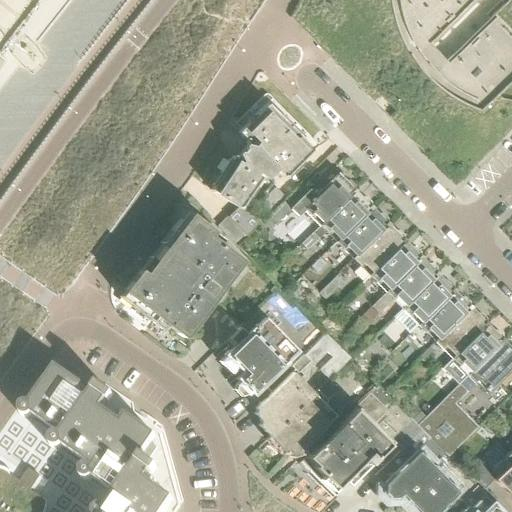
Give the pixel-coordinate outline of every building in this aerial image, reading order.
[(511,0),(390,0),(391,6),(396,24),(403,41),(410,55),(419,68),(432,81),(443,91),(450,96),(460,102),(470,107),(482,112),(511,81),(511,0)] [(282,178),(311,150),(299,138),(300,137),(299,136),(298,137),(289,128),(290,127),(289,125),(288,127),(279,117),(280,116),(279,115),(278,116),(266,105),(254,116),(253,115),(252,116),(255,119),(250,124),(247,121),(246,122),(247,123),(237,133),(245,141),(245,147),(238,155),(233,157),(232,156),(210,191),(239,209),(245,212),(259,187),(265,192),(272,186),(273,184),(272,182),(264,176),(272,168),(282,178)] [(319,226),(353,192),(352,191),(352,186),(347,182),(343,182),(337,176),(325,187),(321,183),(310,193),(309,192),(306,195),(298,186),(285,199),(268,217),(266,216),(260,222),(266,228),(271,229),(291,210),(297,216),(304,210),(319,226)] [(268,217),(285,199),(275,189),(274,188),(257,205),(266,216),(268,217)] [(319,226),(336,242),(371,210),(368,207),(368,203),(364,198),(360,199),(353,192),(319,226)] [(336,242),(352,259),(387,226),(385,223),(385,219),(380,215),(376,215),(371,210),(336,242)] [(220,289),(240,262),(219,245),(222,240),(185,211),(169,231),(176,237),(145,276),(139,271),(123,291),(135,300),(130,307),(163,331),(166,327),(182,338),(209,303),(212,303),(214,301),(217,300),(218,297),(220,295),(220,292),(220,289)] [(247,236),(232,220),(227,216),(217,226),(237,246),(247,236)] [(369,275),(404,243),(401,240),(401,236),(397,231),(392,232),(387,226),(352,259),(369,275)] [(307,250),(320,238),(314,232),(301,244),(307,250)] [(385,292),(421,260),(418,256),(418,252),(413,248),(409,248),(404,243),(369,275),(385,292)] [(317,272),(326,264),(320,258),(311,266),(317,272)] [(392,299),(402,309),(437,277),(434,273),(434,269),(430,265),(425,265),(421,260),(385,292),(371,306),(378,313),(392,299)] [(325,299),(342,282),(337,276),(319,293),(325,299)] [(418,325),(453,292),(450,290),(451,286),(446,281),(442,282),(437,277),(402,309),(418,325)] [(356,296),(365,286),(361,283),(352,292),(356,296)] [(418,325),(434,342),(470,310),(467,306),(467,302),(463,298),(458,298),(453,292),(418,325)] [(368,324),(377,314),(370,307),(361,317),(368,324)] [(434,342),(451,359),(486,326),(483,323),(483,319),(479,315),(475,315),(470,310),(434,342)] [(262,385),(291,356),(277,342),(282,336),(263,316),(252,327),(251,327),(245,333),(239,327),(224,342),(231,349),(224,356),(241,374),(235,379),(238,382),(235,385),(234,390),(233,390),(241,398),(246,395),(249,393),(252,395),(262,385)] [(467,375),(503,343),(500,340),(500,336),(496,331),(491,332),(486,326),(451,359),(467,375)] [(269,437),(313,394),(303,384),(308,379),(309,369),(313,364),(326,351),(332,357),(319,370),(328,379),(349,358),(325,333),(304,355),(304,354),(292,366),(298,373),(300,372),(303,375),(299,379),(292,372),(270,394),(271,395),(256,409),(254,415),(259,420),(258,426),(269,437)] [(467,375),(446,396),(455,404),(476,383),(484,392),(487,390),(490,393),(501,381),(499,378),(511,364),(511,348),(507,349),(503,343),(467,375)] [(424,362),(434,351),(429,347),(419,357),(424,362)] [(51,437),(49,439),(49,443),(50,446),(52,449),(56,450),(59,449),(62,447),(88,465),(88,466),(84,466),(81,468),(79,471),(79,475),(80,478),(83,480),(86,481),(90,481),(92,479),(113,494),(100,511),(165,511),(173,501),(145,481),(150,473),(152,475),(157,468),(148,462),(158,449),(151,444),(156,437),(126,415),(120,423),(101,409),(106,401),(108,402),(113,396),(97,384),(91,391),(77,381),(82,374),(69,366),(64,373),(55,366),(29,403),(27,403),(23,403),(20,405),(19,408),(18,411),(19,415),(22,417),(25,418),(29,418),(32,415),(58,434),(57,434),(54,435),(51,437)] [(390,441),(387,439),(373,424),(385,411),(386,412),(395,403),(374,382),(366,390),(367,392),(357,403),(297,465),(298,466),(301,463),(334,497),(336,494),(339,496),(363,472),(361,470),(390,441)] [(360,394),(366,387),(361,382),(354,388),(360,394)] [(313,394),(269,437),(280,449),(286,448),(291,454),(297,452),(311,440),(327,423),(326,422),(333,415),(327,409),(332,408),(342,398),(335,391),(322,404),(313,394)] [(437,460),(444,453),(447,456),(477,426),(455,404),(446,396),(417,425),(400,409),(400,410),(400,409),(393,415),(404,426),(392,437),(403,448),(401,450),(374,476),(382,485),(381,493),(388,499),(396,499),(399,496),(414,511),(438,511),(463,486),(437,460)] [(414,407),(406,414),(417,425),(424,417),(414,407)] [(511,451),(510,450),(492,468),(483,459),(469,473),(486,488),(494,480),(507,493),(510,489),(511,490),(511,451)] [(45,511),(46,510),(48,503),(31,491),(41,477),(29,469),(20,482),(9,474),(11,472),(8,470),(2,467),(0,466),(0,511),(45,511)] [(500,511),(494,506),(495,504),(492,501),(490,502),(485,496),(487,495),(477,486),(470,493),(478,500),(470,508),(468,506),(464,510),(463,509),(459,511),(500,511)]
